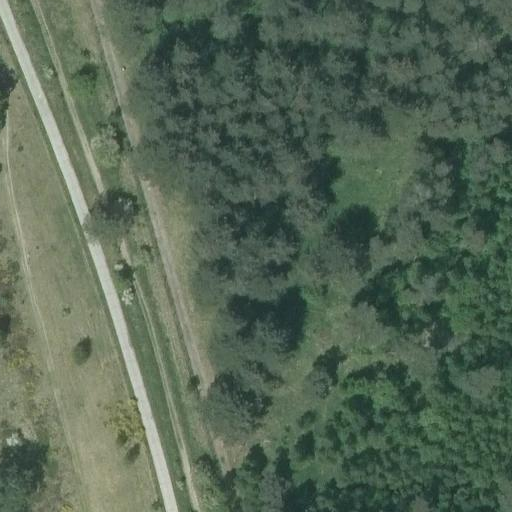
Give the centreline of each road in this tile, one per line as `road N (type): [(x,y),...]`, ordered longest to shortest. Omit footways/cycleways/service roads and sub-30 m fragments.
road 1 (unknown): [(194,511),(135,286),(32,0)]
road 2 (track): [(0,96),(15,210),(87,511)]
